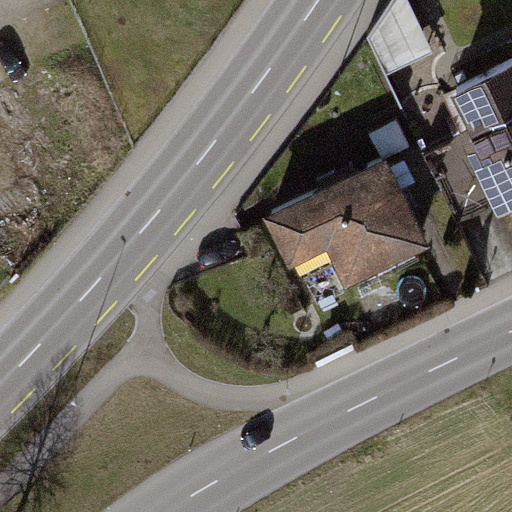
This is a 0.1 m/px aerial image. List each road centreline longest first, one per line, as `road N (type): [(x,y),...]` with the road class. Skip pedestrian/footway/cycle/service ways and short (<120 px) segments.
road 1 (secondary): [(0,385),(87,299),(318,0)]
road 2 (tertiary): [(511,335),(324,427),(182,511)]
